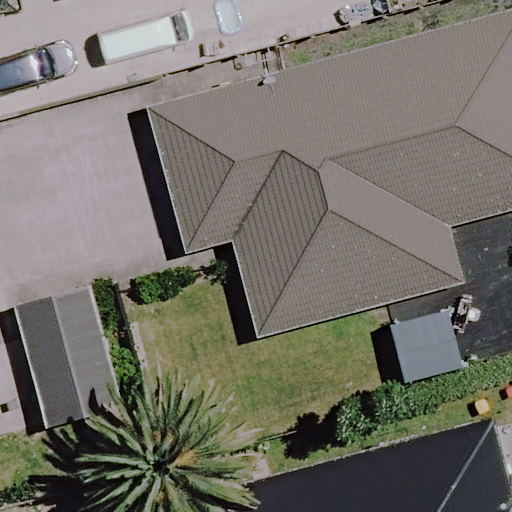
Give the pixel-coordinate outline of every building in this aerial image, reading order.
[(511,3),(160,99),(200,248),(246,235),(272,330),(478,275),(463,219),(511,205),(511,3)] [(64,290),(28,299),(61,421),(136,401),(104,279),(64,290)] [(190,492),(195,511),(511,511),(511,421),(509,409),(190,492)] [(0,427),(0,484),(14,480),(0,427)] [(118,511),(114,503),(96,511),(118,511)]
